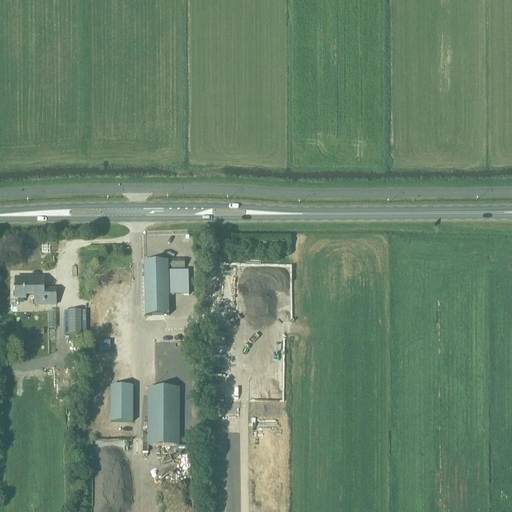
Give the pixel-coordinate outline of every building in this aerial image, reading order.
[(173,260),(173,269),(185,269),(185,260),(173,260)] [(168,262),(144,263),(144,266),(144,298),(145,317),(146,317),(169,316),(169,301),(168,298),(168,262)] [(35,306),(56,305),(56,290),(44,291),(44,279),(16,279),(16,300),(26,300),(26,293),(35,293),(35,306)] [(71,309),(70,330),(82,330),(82,309),(71,309)] [(110,389),(110,424),(132,425),(132,389),(110,389)] [(178,447),(179,390),(149,390),(149,446),(178,447)] [(87,408),(108,409),(109,392),(88,391),(87,408)]
